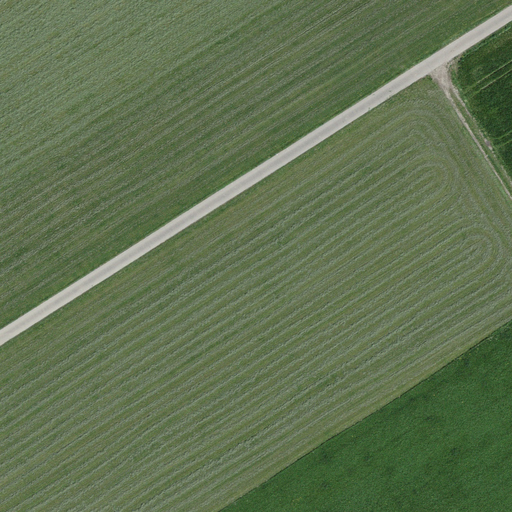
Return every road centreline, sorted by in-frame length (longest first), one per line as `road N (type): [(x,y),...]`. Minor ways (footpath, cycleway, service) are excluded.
road 1 (track): [(0,335),(511,7)]
road 2 (track): [(433,56),(511,189)]
